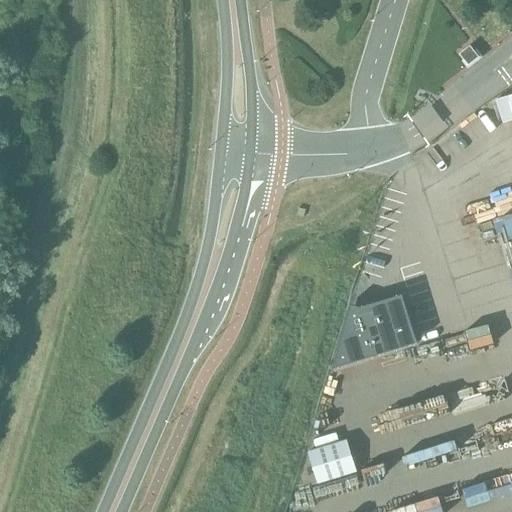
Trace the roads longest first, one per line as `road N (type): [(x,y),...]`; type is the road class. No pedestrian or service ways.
road 1 (tertiary): [(112,511),(223,260),(237,158)]
road 2 (unclassified): [(237,158),(375,152),(364,106),(395,0)]
road 3 (tertiary): [(237,158),(240,52),(232,0)]
